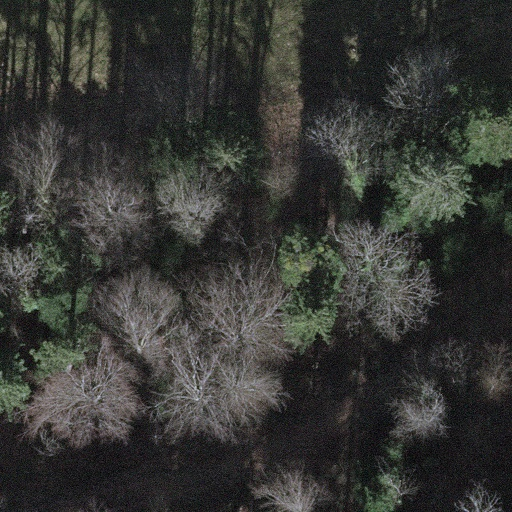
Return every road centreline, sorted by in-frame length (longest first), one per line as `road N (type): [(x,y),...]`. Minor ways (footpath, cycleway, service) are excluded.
road 1 (track): [(235,511),(295,443),(511,314)]
road 2 (track): [(295,443),(74,511)]
